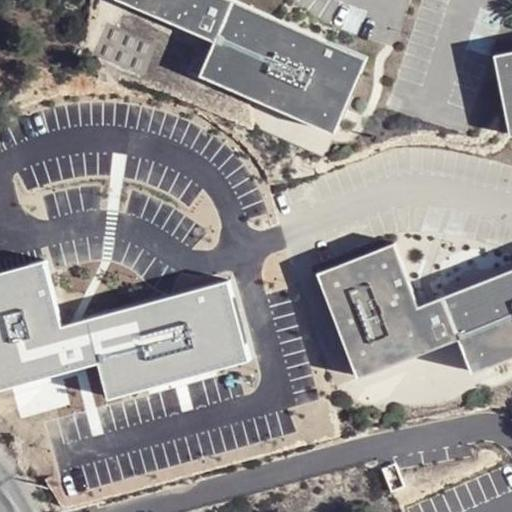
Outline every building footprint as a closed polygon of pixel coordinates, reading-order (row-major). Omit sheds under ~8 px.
[(253,0),(136,0),(223,35),(206,70),(343,125),(376,50),(253,0)] [(511,50),(492,54),(511,130),(511,50)] [(470,370),(511,353),(511,278),(409,317),(396,282),(407,278),(393,239),(316,269),(356,374),(457,335),(470,370)] [(42,264),(0,275),(0,390),(96,364),(107,402),(247,363),(225,284),(61,329),(42,264)] [(511,265),(416,302),(407,278),(396,282),(409,317),(511,278),(511,265)] [(398,465),(400,495),(460,491),(459,461),(398,465)]
